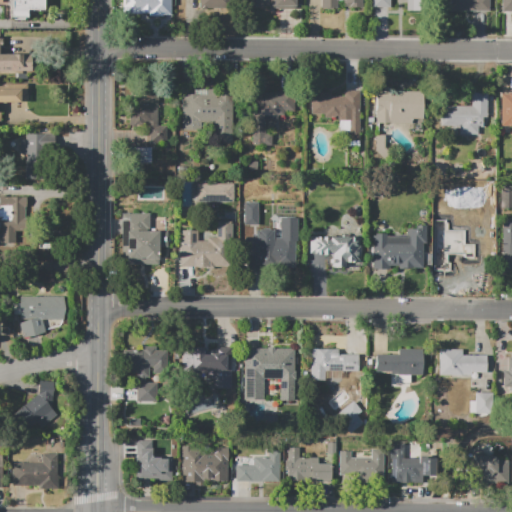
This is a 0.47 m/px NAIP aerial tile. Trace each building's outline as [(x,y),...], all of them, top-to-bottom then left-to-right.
[(28,16),(28,18),(25,18),(25,20),(14,20),(14,18),(11,18),(11,0),(45,0),(45,10),(28,10),(28,12),(29,12),(29,13),(29,14),(29,15),(28,16)] [(122,0),(123,14),(170,14),(170,0),(122,0)] [(199,9),(199,0),(231,0),(231,9),(199,9)] [(248,5),(248,0),(294,0),(294,8),(272,8),(272,5),(248,5)] [(361,0),(361,8),(342,8),(342,0),(336,0),(336,7),(320,7),(320,0),(361,0)] [(426,10),(426,0),(371,0),(372,6),(389,6),(388,0),(405,0),(406,10),(426,10)] [(375,0),(412,0),(412,3),(391,3),(391,10),(375,9),(375,0)] [(448,0),(487,0),(487,11),(448,10),(448,0)] [(500,0),(511,0),(511,11),(500,11),(500,0)] [(0,70),(30,70),(30,53),(0,53),(0,70)] [(0,85),(2,85),(2,83),(25,83),(26,101),(18,101),(18,102),(0,101),(0,85)] [(181,93),(195,93),(195,89),(231,89),(230,142),(212,142),(212,120),(198,120),(198,130),(180,129),(181,93)] [(357,91),(357,140),(343,139),(343,120),(324,119),(324,115),(310,114),(310,96),(318,96),(318,92),(329,92),(329,96),(343,96),(343,91),(357,91)] [(376,91),(390,91),(390,95),(398,95),(398,91),(422,91),(422,118),(410,118),(410,123),(376,123),(376,91)] [(251,92),(292,93),(292,109),(283,109),(283,114),(276,114),(276,119),(263,119),(263,132),(270,132),(270,145),(263,145),(263,147),(251,147),(251,92)] [(511,127),(499,127),(500,94),(505,94),(505,92),(511,92),(511,127)] [(164,142),(148,142),(148,120),(136,120),(136,125),(128,125),(128,93),(157,93),(156,126),(164,126),(164,142)] [(487,94),(487,134),(458,134),(458,125),(441,125),(441,106),(470,106),(470,94),(487,94)] [(24,133),(53,133),(53,150),(40,150),(40,178),(24,178),(24,152),(19,152),(19,139),(23,139),(24,133)] [(128,146),(150,146),(150,162),(128,162),(128,146)] [(195,183),(233,184),(233,201),(195,201),(195,183)] [(500,207),(511,207),(511,184),(499,184),(500,207)] [(15,243),(0,243),(0,197),(26,197),(26,207),(24,207),(24,231),(15,231),(15,243)] [(243,201),(257,201),(256,224),(242,224),(243,201)] [(121,213),(145,213),(145,231),(158,231),(158,262),(125,261),(125,231),(128,231),(128,221),(120,221),(121,213)] [(293,266),(247,266),(248,241),(264,241),(264,232),(278,233),(279,217),(294,217),(293,266)] [(501,219),(511,219),(511,256),(500,256),(501,219)] [(372,233),(385,233),(385,236),(405,236),(405,228),(425,228),(424,269),(396,268),(396,265),(385,265),(385,269),(371,269),(372,233)] [(179,230),(196,230),(196,241),(206,241),(206,237),(220,237),(220,267),(179,266),(179,230)] [(309,236),(359,236),(359,245),(361,245),(361,263),(345,263),(345,268),(331,268),(332,254),(309,254),(309,236)] [(487,241),(486,269),(438,268),(438,246),(451,247),(451,243),(454,243),(454,236),(466,236),(466,244),(472,244),(472,240),(487,241)] [(51,253),(33,252),(32,279),(49,280),(51,253)] [(20,296),(64,296),(64,320),(42,319),(46,331),(23,338),(19,323),(31,319),(19,319),(20,296)] [(243,348),(293,347),(294,400),(278,400),(278,378),(262,379),(262,401),(244,401),(243,348)] [(309,348),(338,347),(338,354),(358,354),(358,372),(324,373),(324,381),(310,382),(309,348)] [(374,354),(396,353),(396,347),(422,347),(422,373),(390,373),(390,370),(374,370),(374,354)] [(229,348),(230,389),(189,390),(188,348),(200,348),(200,354),(210,354),(210,348),(229,348)] [(438,348),(461,348),(461,355),(485,355),(485,373),(461,373),(461,376),(438,377),(438,348)] [(136,401),(136,383),(138,383),(138,377),(136,377),(136,373),(130,373),(130,367),(122,367),(122,350),(154,350),(155,375),(145,375),(145,383),(155,383),(155,401),(136,401)] [(9,418),(38,394),(39,381),(55,381),(54,410),(57,415),(41,429),(36,422),(22,433),(9,418)] [(476,393),(492,393),(492,414),(475,413),(475,411),(469,411),(469,401),(476,401),(476,393)] [(389,483),(389,443),(402,443),(402,458),(416,457),(418,457),(418,455),(431,455),(431,475),(422,475),(422,483),(389,483)] [(181,446),(196,446),(196,453),(211,453),(211,448),(226,448),(226,481),(181,481),(181,446)] [(137,448),(149,448),(149,457),(169,457),(170,480),(137,481),(137,448)] [(286,448),(298,448),(298,458),(327,457),(328,481),(287,482),(286,448)] [(337,450),(349,450),(349,458),(369,458),(369,448),(381,448),(382,478),(338,479),(337,450)] [(234,480),(234,466),(252,466),(252,457),(266,457),(266,450),(278,450),(278,480),(234,480)] [(12,463),(42,463),(42,454),(57,454),(57,488),(38,488),(38,486),(12,486),(12,463)] [(472,456),(495,456),(495,461),(505,461),(505,485),(472,485),(472,456)]
